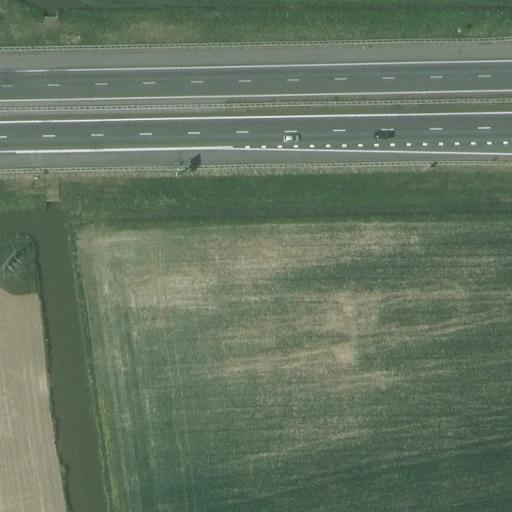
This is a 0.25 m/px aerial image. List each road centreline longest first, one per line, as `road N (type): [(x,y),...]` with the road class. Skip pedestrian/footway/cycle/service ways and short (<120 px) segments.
road 1 (motorway): [(0,139),(511,128)]
road 2 (motorway): [(511,77),(0,87)]
